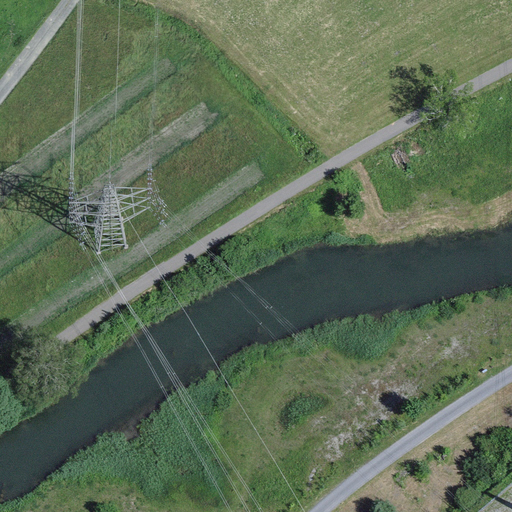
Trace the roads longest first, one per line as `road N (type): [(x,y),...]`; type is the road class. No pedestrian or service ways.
road 1 (unclassified): [(0,386),(190,254),(511,66)]
road 2 (track): [(511,377),(324,511)]
road 3 (track): [(0,99),(74,0)]
